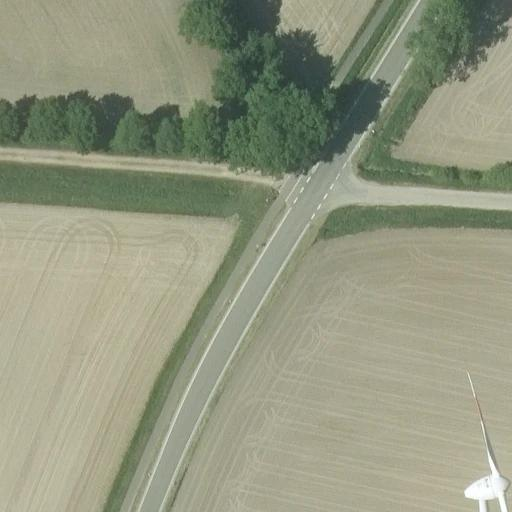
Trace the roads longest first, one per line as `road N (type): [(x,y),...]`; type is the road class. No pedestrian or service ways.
road 1 (secondary): [(291,190),(127,511)]
road 2 (track): [(291,190),(227,167),(0,153)]
road 3 (secondary): [(409,0),(291,190)]
road 4 (unclassified): [(511,191),(291,190)]
